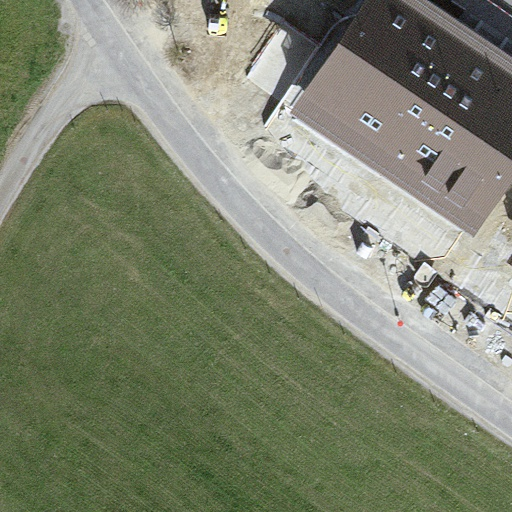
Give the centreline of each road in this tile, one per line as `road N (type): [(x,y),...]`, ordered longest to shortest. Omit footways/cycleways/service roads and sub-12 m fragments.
road 1 (residential): [(511,408),(253,218),(111,42),(88,0)]
road 2 (track): [(0,195),(111,42)]
